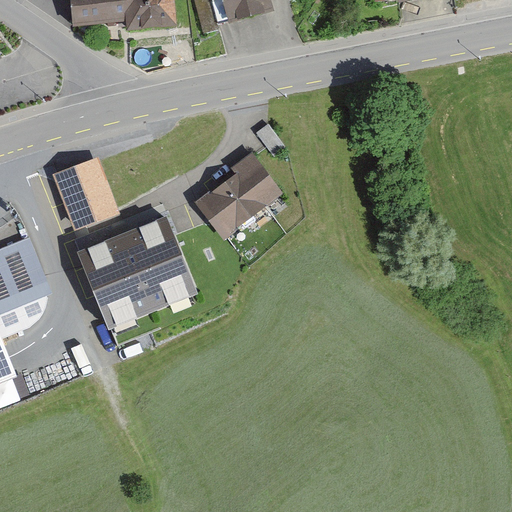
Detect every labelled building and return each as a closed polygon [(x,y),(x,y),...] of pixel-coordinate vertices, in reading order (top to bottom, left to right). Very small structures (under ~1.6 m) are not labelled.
[(67,0),(70,25),(125,20),(125,28),(171,24),(168,0),(67,0)] [(191,0),(200,34),(215,30),(213,24),(227,20),(221,0),(191,0)] [(265,0),(221,0),(227,20),(268,9),(265,0)] [(0,53),(0,62),(12,93),(44,81),(29,43),(0,53)] [(283,147),(266,124),(254,133),(271,156),(283,147)] [(236,174),(199,202),(225,236),(284,192),(254,151),(232,168),(236,174)] [(93,162),(55,176),(73,226),(112,211),(93,162)] [(168,214),(78,248),(109,329),(199,295),(168,214)] [(0,380),(17,374),(10,357),(0,332),(0,380)]
